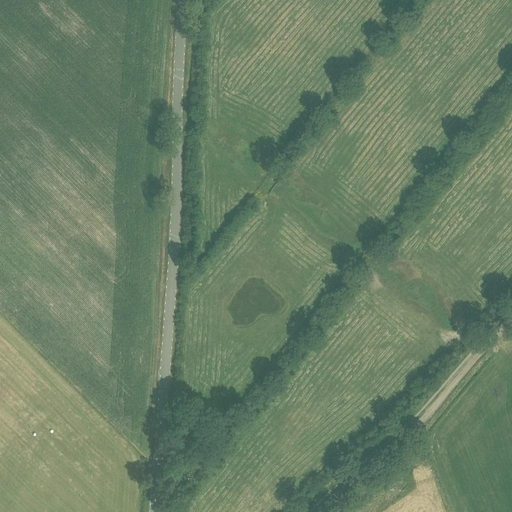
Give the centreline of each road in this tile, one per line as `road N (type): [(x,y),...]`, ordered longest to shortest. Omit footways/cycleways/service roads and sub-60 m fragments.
road 1 (unclassified): [(153,511),(183,0)]
road 2 (track): [(319,511),(418,424),(511,321)]
